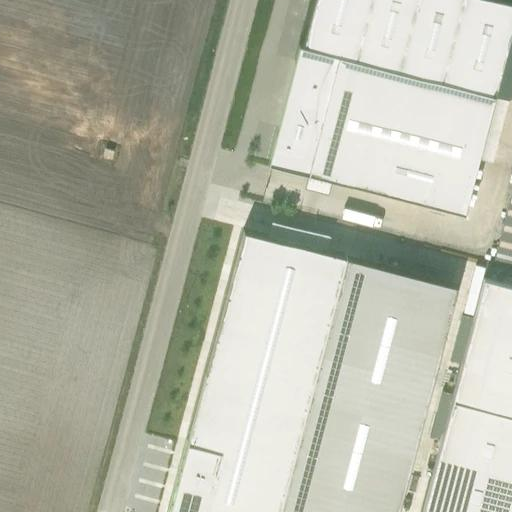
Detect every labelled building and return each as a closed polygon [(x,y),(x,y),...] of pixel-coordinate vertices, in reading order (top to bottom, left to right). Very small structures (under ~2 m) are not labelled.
[(312,0),(301,44),(493,95),(511,21),(511,3),(498,0),(312,0)] [(506,98),(493,95),(301,44),(270,161),(462,211),(476,157),(490,160),(506,98)] [(511,185),(493,262),(511,267),(511,185)] [(391,511),(452,283),(241,228),(166,511),(391,511)] [(511,511),(511,284),(482,276),(420,511),(511,511)]
